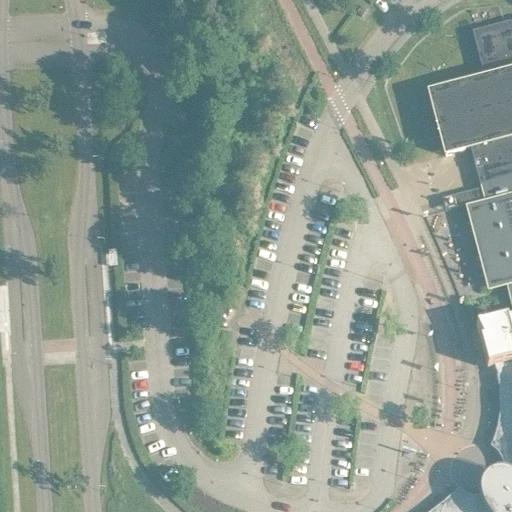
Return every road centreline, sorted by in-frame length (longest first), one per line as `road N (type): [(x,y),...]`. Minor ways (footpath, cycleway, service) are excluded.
road 1 (unclassified): [(109,36),(142,41),(164,95),(150,191),(171,427),(192,460),(248,493)]
road 2 (tertiary): [(93,511),(77,235),(87,165),(80,37)]
road 3 (tertiary): [(3,40),(10,167),(32,241),(50,511)]
road 4 (unclassified): [(352,511),(374,506),(381,493),(410,312),(384,233),(327,141)]
road 5 (unclassified): [(248,493),(285,265),(327,141)]
road 6 (unclassified): [(327,141),(385,37),(424,0)]
